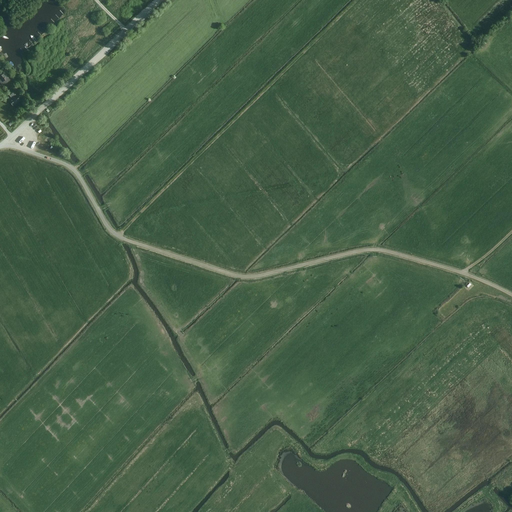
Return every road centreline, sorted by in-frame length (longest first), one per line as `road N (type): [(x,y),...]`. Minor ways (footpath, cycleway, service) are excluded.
road 1 (unclassified): [(0,147),(64,163),(127,241),(241,277),(371,250),(511,295)]
road 2 (track): [(1,147),(157,0)]
